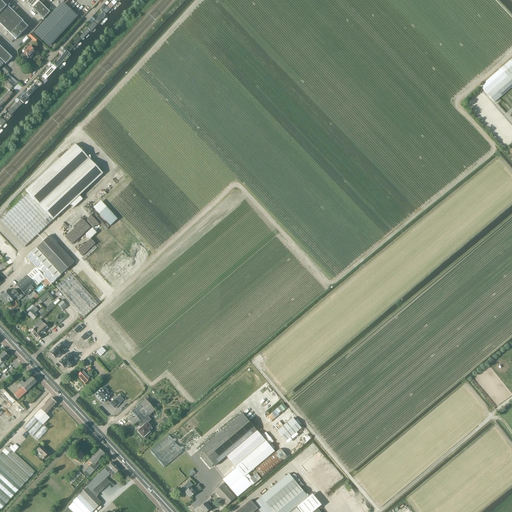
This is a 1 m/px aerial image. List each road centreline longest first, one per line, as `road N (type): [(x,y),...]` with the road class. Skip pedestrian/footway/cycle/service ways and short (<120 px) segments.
road 1 (track): [(112,297),(233,186),(331,284),(496,150),(454,102),(511,52)]
road 2 (secondary): [(173,511),(0,328)]
road 3 (unclassified): [(0,112),(104,0)]
road 4 (track): [(87,323),(149,385),(167,372),(192,400)]
